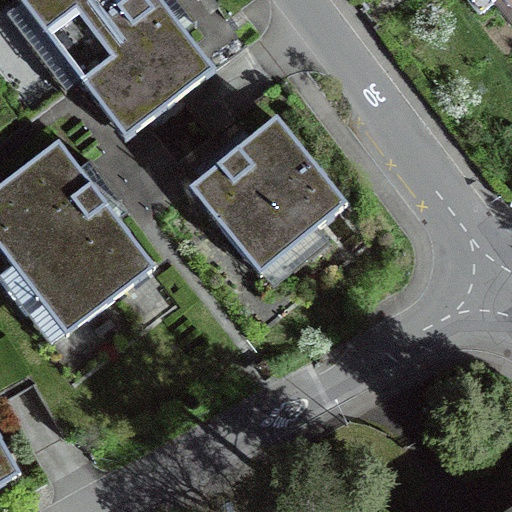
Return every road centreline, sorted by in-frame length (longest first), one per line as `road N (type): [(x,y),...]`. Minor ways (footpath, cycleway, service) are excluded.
road 1 (residential): [(95,511),(506,288)]
road 2 (residential): [(506,288),(298,0)]
